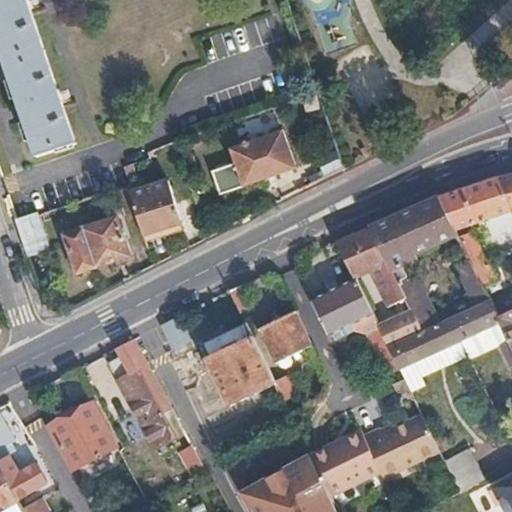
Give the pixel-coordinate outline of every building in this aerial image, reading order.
[(0,0),(0,51),(36,159),(78,144),(30,1),(29,0),(0,0)] [(199,40),(206,62),(240,51),(233,29),(199,40)] [(229,147),(244,187),(297,168),(283,129),(232,147),(229,147)] [(511,174),(498,178),(511,207),(511,174)] [(511,212),(511,207),(498,178),(496,178),(440,197),(456,231),(469,227),(511,212)] [(144,235),(183,221),(168,179),(130,192),(144,235)] [(144,235),(130,192),(128,186),(113,191),(130,239),(144,235)] [(408,262),(460,238),(456,231),(440,197),(436,198),(387,220),(408,262)] [(47,248),(36,216),(16,222),(28,255),(47,248)] [(68,235),(79,273),(130,257),(117,219),(68,235)] [(408,262),(387,220),(372,227),(393,269),(408,262)] [(147,245),(186,232),(183,221),(144,235),(147,245)] [(393,269),(372,227),(339,241),(357,278),(371,273),(387,306),(401,301),(403,304),(404,304),(409,302),(398,279),(393,269)] [(477,233),(469,227),(456,231),(460,238),(477,233)] [(501,284),(477,233),(460,238),(473,264),(485,291),(501,284)] [(485,291),(473,264),(462,269),(479,306),(480,306),(491,301),(485,291)] [(435,311),(417,271),(398,279),(409,302),(412,309),(417,320),(435,311)] [(375,314),(362,287),(357,278),(312,298),(330,336),(348,328),(351,334),(352,337),(358,334),(354,323),(375,314)] [(255,304),(245,284),(232,290),(242,310),(255,304)] [(463,339),(500,321),(499,318),(491,301),(480,306),(479,306),(452,318),(463,339)] [(423,331),(417,320),(412,309),(380,324),(381,327),(391,346),(423,331)] [(438,351),(463,339),(452,318),(442,323),(442,322),(435,311),(417,320),(423,331),(391,346),(401,368),(438,351)] [(511,311),(499,318),(500,321),(506,332),(511,344),(511,311)] [(297,312),(260,328),(278,364),(314,346),(297,312)] [(167,323),(154,329),(167,351),(179,345),(167,323)] [(277,383),(252,331),(248,323),(204,344),(234,405),(277,383)] [(401,368),(391,346),(381,327),(370,332),(390,373),(401,368)] [(511,354),(511,344),(506,332),(498,334),(507,356),(511,354)] [(469,352),(463,339),(438,351),(443,364),(469,352)] [(177,436),(142,370),(151,367),(140,346),(110,361),(158,450),(177,439),(176,436),(177,436)] [(427,371),(443,364),(438,351),(401,368),(412,390),(420,386),(425,387),(432,383),(427,371)] [(297,398),(288,379),(277,383),(286,402),(297,398)] [(119,447),(95,403),(51,425),(75,470),(119,447)] [(441,452),(427,421),(425,417),(402,427),(386,435),(383,429),(367,437),(384,473),(386,476),(441,452)] [(386,435),(402,427),(399,422),(383,429),(386,435)] [(367,437),(364,431),(347,439),(350,444),(334,451),(332,447),(312,457),(332,498),(384,473),(367,437)] [(200,456),(187,432),(177,436),(176,436),(177,439),(190,464),(200,457),(200,456)] [(49,483),(35,459),(20,469),(10,451),(8,452),(0,438),(0,468),(18,500),(49,483)] [(334,451),(350,444),(347,439),(332,447),(334,451)] [(484,478),(469,445),(443,457),(458,490),(460,490),(484,478)] [(207,468),(200,457),(190,464),(195,475),(198,473),(207,468)] [(312,457),(241,492),(250,511),(338,511),(332,498),(312,457)] [(25,511),(24,510),(18,500),(0,468),(0,511),(1,511),(7,509),(8,511),(25,511)] [(511,511),(511,478),(495,487),(508,511),(511,511)] [(50,511),(43,500),(24,510),(25,511),(50,511)]
